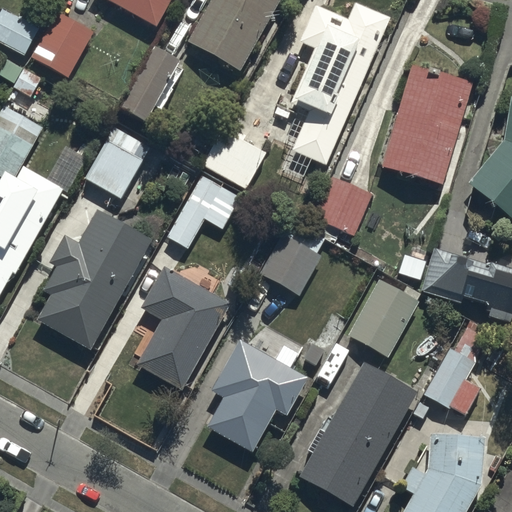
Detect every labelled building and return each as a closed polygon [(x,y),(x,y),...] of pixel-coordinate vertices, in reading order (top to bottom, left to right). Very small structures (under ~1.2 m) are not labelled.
[(96,0),(96,1),(158,36),(177,0),(96,0)] [(283,0),(219,0),(191,50),(238,78),(283,0)] [(296,159),(328,171),(386,26),(354,13),(348,28),(319,16),(305,49),(320,55),(299,108),(314,114),(296,159)] [(40,36),(6,17),(0,28),(0,45),(26,60),(40,36)] [(59,25),(37,62),(71,82),(93,44),(59,25)] [(4,60),(0,67),(0,77),(13,85),(11,88),(29,99),(40,81),(4,60)] [(158,61),(122,121),(144,134),(180,74),(158,61)] [(471,93),(414,77),(386,177),(443,193),(471,93)] [(0,177),(10,183),(0,199),(0,301),(15,275),(19,277),(64,201),(22,175),(45,136),(9,115),(0,129),(0,177)] [(511,137),(510,153),(471,196),(511,228),(511,137)] [(226,140),(208,171),(244,193),(262,161),(226,140)] [(110,151),(90,184),(124,204),(144,171),(110,151)] [(239,204),(205,185),(172,241),(189,251),(205,222),(222,232),(239,204)] [(333,186),(316,222),(353,239),(370,203),(333,186)] [(88,358),(148,254),(93,222),(78,249),(71,245),(55,273),(61,276),(46,301),(54,305),(39,330),(88,358)] [(319,263),(286,244),(265,279),(298,298),(319,263)] [(511,279),(436,258),(425,296),(491,315),(489,320),(509,326),(511,321),(511,279)] [(184,396),(230,315),(169,280),(149,313),(170,325),(143,372),(184,396)] [(381,291),(351,341),(385,360),(415,311),(381,291)] [(464,338),(428,400),(467,423),(483,397),(466,387),(487,352),(464,338)] [(307,388),(246,353),(220,396),(233,403),(214,435),(255,458),(280,416),(288,420),(307,388)] [(416,401),(368,374),(307,480),(355,507),(416,401)] [(473,511),(479,502),(483,450),(433,446),(428,482),(410,511),(473,511)]
